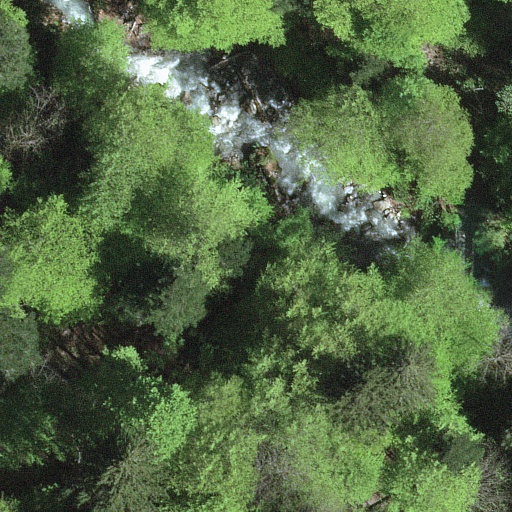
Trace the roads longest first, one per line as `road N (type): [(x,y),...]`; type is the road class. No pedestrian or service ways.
road 1 (track): [(399,0),(461,191),(468,401),(486,511)]
road 2 (track): [(372,511),(257,431),(57,382),(0,331)]
